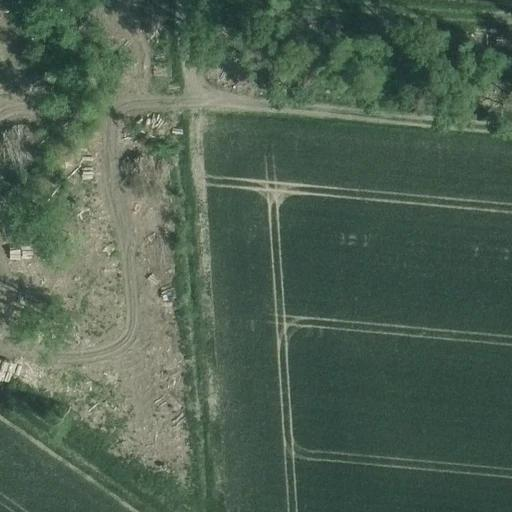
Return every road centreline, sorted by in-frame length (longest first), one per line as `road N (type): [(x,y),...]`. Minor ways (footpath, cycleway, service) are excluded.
road 1 (unclassified): [(189,103),(511,127)]
road 2 (track): [(511,11),(360,0)]
